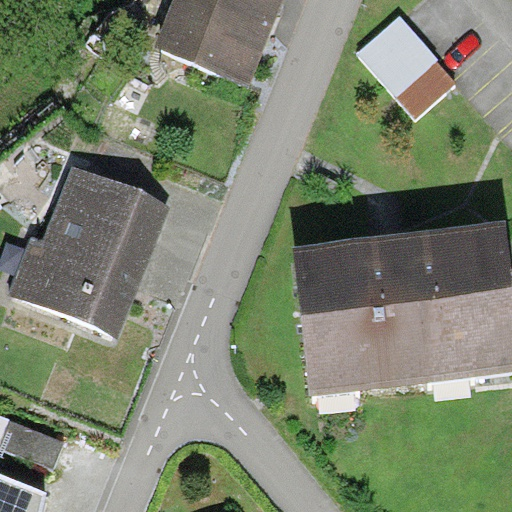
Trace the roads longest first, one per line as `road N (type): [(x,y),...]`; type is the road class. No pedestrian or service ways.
road 1 (residential): [(329,0),(181,379)]
road 2 (residential): [(315,511),(231,416),(181,379)]
road 3 (residential): [(181,379),(125,511)]
